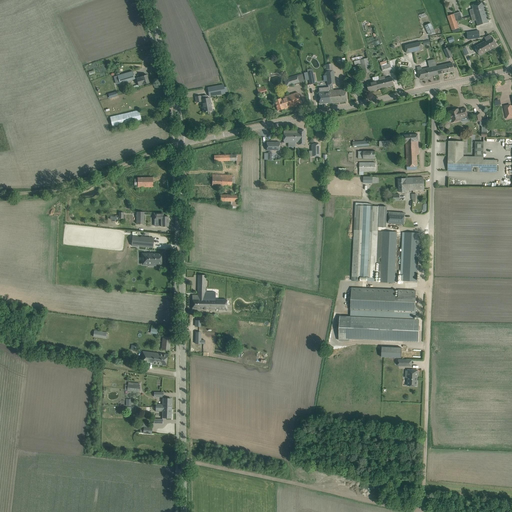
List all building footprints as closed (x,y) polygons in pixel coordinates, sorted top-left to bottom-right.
[(470,11),(471,16),(486,12),(485,9),(486,9),(484,2),(479,4),(472,5),(473,9),(470,10),(470,11)] [(454,14),(447,16),(449,22),(462,18),(460,12),(454,14)] [(478,26),(484,24),(489,22),(486,12),(471,16),(475,15),(478,26)] [(459,28),(457,23),(460,22),(459,20),(462,19),(462,18),(449,22),(452,30),(459,28)] [(429,35),(435,32),(431,23),(425,26),(429,35)] [(468,40),(480,38),(479,31),(467,33),(468,40)] [(490,35),(486,38),(484,38),(486,41),(475,47),(480,56),(497,45),(492,37),(491,38),(490,35)] [(423,50),(421,42),(405,46),(405,47),(406,52),(407,54),(423,50)] [(453,57),(449,48),(444,49),(448,58),(453,57)] [(360,60),(361,64),(363,74),(370,72),(368,58),(363,59),(360,60)] [(383,72),(391,69),(390,64),(387,64),(386,61),(380,63),(383,72)] [(421,66),(417,67),(418,74),(420,79),(454,71),(452,63),(437,66),(436,66),(422,70),(421,66)] [(132,71),(118,76),(119,80),(120,83),(135,79),(132,71)] [(335,84),(334,71),(326,72),(327,85),(335,84)] [(140,85),(144,84),(149,83),(147,75),(141,77),(137,78),(140,85)] [(297,76),(287,78),(289,86),(299,83),(297,76)] [(394,85),(393,80),(392,77),(385,79),(384,76),(379,78),(379,80),(381,88),(394,85)] [(381,88),(379,80),(367,83),(369,91),(381,88)] [(223,84),(207,87),(209,96),(224,93),(223,84)] [(328,91),(319,92),(320,104),(330,103),(346,101),(346,96),(345,90),(333,91),(332,84),(328,85),(329,91),(328,91)] [(274,100),(278,111),(302,103),(298,93),(274,100)] [(212,110),(211,105),(209,98),(207,98),(206,95),(200,96),(195,97),(196,103),(198,102),(197,102),(202,101),(203,107),(203,108),(204,112),(206,111),(206,112),(207,112),(207,111),(212,110)] [(468,116),(467,113),(466,108),(461,110),(459,111),(458,109),(449,112),(450,118),(449,118),(448,119),(448,120),(448,121),(448,122),(449,122),(451,122),(452,122),(461,120),(460,118),(468,116)] [(116,116),(110,117),(112,127),(119,125),(141,120),(139,111),(116,116)] [(480,113),(474,114),(476,122),(480,121),(480,125),(482,127),(482,137),(487,137),(488,119),(482,120),(480,113)] [(295,131),(295,143),(298,143),(298,145),(305,145),(305,135),(305,130),(298,131),(295,131)] [(284,131),(284,136),(284,143),(295,143),(295,131),(284,131)] [(418,134),(404,135),(404,144),(406,143),(407,167),(418,167),(417,156),(418,155),(418,141),(418,134)] [(448,171),(483,172),(497,172),(498,160),(483,160),(484,142),(475,142),(475,157),(464,157),(464,142),(449,141),(448,171)] [(279,142),(267,142),(267,151),(280,150),(279,142)] [(214,161),(236,160),(236,165),(241,165),(241,154),(214,155),(214,161)] [(375,162),(359,163),(359,175),(363,175),(363,172),(375,172),(375,162)] [(232,175),(217,175),(212,174),(212,185),(217,186),(232,186),(232,175)] [(138,187),(153,187),(153,178),(137,178),(137,179),(134,179),(134,186),(138,186),(138,187)] [(406,191),(419,190),(424,190),(424,178),(398,179),(399,192),(406,192),(406,191)] [(220,195),(220,201),(231,201),(231,207),(232,207),(232,209),(238,209),(239,202),(239,195),(220,195)] [(353,265),(352,277),(376,278),(376,272),(379,272),(379,278),(381,278),(380,282),(395,283),(397,232),(383,232),(383,233),(378,233),(378,227),(386,228),(386,223),(387,223),(387,212),(387,207),(371,206),(368,206),(368,204),(355,203),(355,206),(354,230),(354,237),(353,265)] [(387,212),(387,223),(404,224),(405,213),(387,212)] [(163,213),(154,213),(154,219),(154,227),(161,227),(169,226),(169,220),(169,217),(163,217),(163,213)] [(419,233),(405,232),(405,235),(402,235),(400,276),(397,276),(397,281),(402,281),(417,282),(419,233)] [(133,236),(132,246),(137,246),(138,246),(140,246),(147,247),(153,248),(154,238),(142,237),(138,237),(138,236),(133,236)] [(153,253),(142,253),(142,258),(142,260),(142,261),(142,265),(148,265),(148,266),(156,266),(156,264),(159,264),(162,264),(162,254),(153,254),(153,253)] [(192,295),(192,309),(226,309),(227,300),(216,299),(216,292),(205,292),(206,275),(198,275),(197,295),(192,295)] [(344,327),(339,327),(339,340),(350,341),(350,339),(418,342),(419,320),(415,320),(416,291),(399,290),(398,301),(395,300),(396,290),(352,288),(350,317),(345,317),(344,327)] [(227,328),(227,339),(237,339),(237,327),(227,328)] [(107,332),(94,330),(93,337),(106,338),(107,332)] [(195,332),(195,343),(204,343),(204,340),(199,340),(199,332),(195,332)] [(170,350),(171,337),(163,336),(162,350),(170,350)] [(381,357),(401,358),(401,347),(381,347),(381,357)] [(239,349),(238,353),(237,358),(242,359),(257,362),(263,362),(266,363),(268,353),(258,353),(258,352),(239,349)] [(167,355),(162,354),(147,352),(142,351),(141,361),(146,362),(153,363),(153,364),(161,365),(166,366),(167,355)] [(408,371),(406,371),(406,375),(408,375),(408,386),(417,386),(417,370),(408,370),(408,371)] [(127,391),(140,392),(140,385),(139,385),(139,383),(128,382),(127,391)] [(156,404),(156,407),(163,407),(163,406),(165,406),(165,409),(171,409),(171,399),(168,399),(163,399),(163,404),(156,404)] [(162,418),(166,418),(171,418),(171,409),(165,409),(165,406),(163,406),(163,407),(156,407),(156,411),(163,411),(162,418)]
